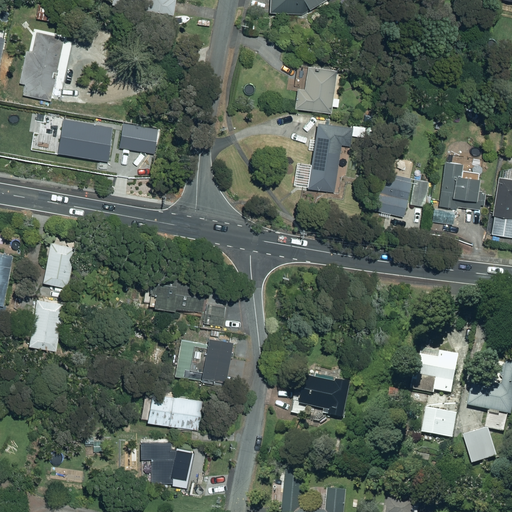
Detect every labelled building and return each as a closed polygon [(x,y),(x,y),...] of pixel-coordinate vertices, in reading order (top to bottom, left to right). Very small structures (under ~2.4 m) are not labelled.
[(109,0),(109,5),(171,16),(173,0),(109,0)] [(266,0),(266,10),(300,13),(307,9),(306,7),(316,0),(266,0)] [(488,16),(502,24),(509,12),(495,4),(488,16)] [(35,19),(55,23),(57,9),(38,5),(35,19)] [(16,95),(48,102),(63,39),(36,33),(31,54),(26,53),(16,95)] [(291,107),(328,112),(329,105),(335,106),(339,82),(332,81),(334,69),(299,64),(296,88),(294,87),(291,107)] [(434,127),(442,129),(443,119),(436,118),(434,127)] [(304,187),(332,191),(339,144),(348,145),(350,126),(314,120),(304,187)] [(455,205),(477,207),(478,203),(482,204),(484,192),(480,192),(480,190),(474,189),(477,171),(460,169),(461,163),(443,161),(437,204),(455,207),(455,205)] [(375,209),(401,215),(410,177),(384,171),(375,209)] [(490,232),(511,236),(511,214),(511,209),(511,178),(498,176),(492,211),(494,211),(490,232)] [(409,203),(424,206),(427,181),(412,179),(409,203)] [(436,221),(451,223),(453,210),(438,208),(436,221)] [(38,280),(62,285),(71,246),(47,240),(38,280)] [(0,310),(13,255),(0,252),(0,310)] [(201,311),(205,283),(173,278),(174,272),(149,268),(145,292),(150,293),(148,305),(170,309),(171,306),(201,311)] [(23,343),(49,348),(58,302),(32,297),(23,343)] [(200,321),(220,325),(224,307),(204,303),(200,321)] [(170,373),(219,383),(228,340),(203,335),(201,343),(177,338),(170,373)] [(409,388),(432,392),(433,389),(450,392),(457,354),(420,347),(415,373),(412,373),(409,388)] [(509,414),(511,399),(511,362),(504,361),(504,364),(501,365),(499,375),(501,377),(500,384),(491,382),(471,378),(465,404),(485,409),(487,409),(483,426),(502,431),(506,414),(509,414)] [(305,405),(327,410),(326,413),(341,416),(349,382),(334,379),(333,380),(303,374),(296,401),(293,400),(291,411),(302,414),(305,405)] [(387,395),(398,396),(399,388),(388,387),(387,395)] [(141,420),(195,429),(200,400),(145,391),(141,420)] [(420,431),(451,437),(455,413),(424,407),(420,431)] [(461,435),(470,463),(495,456),(486,427),(461,435)] [(147,482),(171,482),(171,456),(168,456),(168,441),(137,441),(136,458),(147,458),(147,482)] [(342,511),(345,488),(326,486),(324,510),(299,507),(302,471),(283,470),(278,511),(342,511)] [(183,485),(203,488),(204,478),(185,475),(183,485)] [(415,511),(417,503),(386,498),(383,511),(415,511)]
